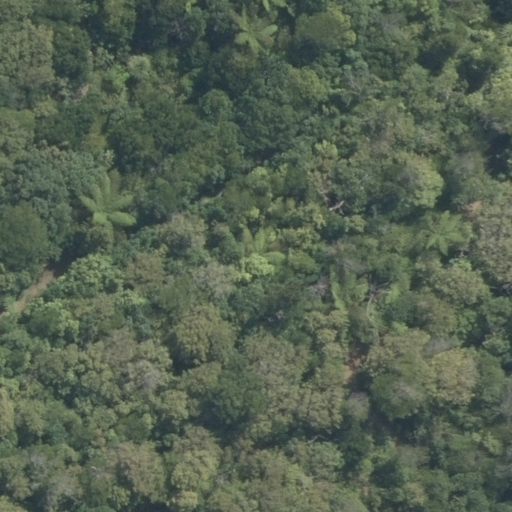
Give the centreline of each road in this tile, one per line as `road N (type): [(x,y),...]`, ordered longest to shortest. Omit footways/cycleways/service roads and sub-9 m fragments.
road 1 (track): [(483,511),(392,407),(489,361),(506,87),(400,13),(205,177),(0,279)]
road 2 (track): [(0,187),(176,0)]
